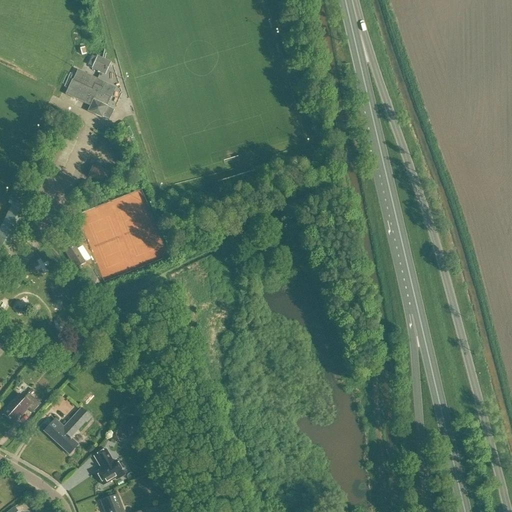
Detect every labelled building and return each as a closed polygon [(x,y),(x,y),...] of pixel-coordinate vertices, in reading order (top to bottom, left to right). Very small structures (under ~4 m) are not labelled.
[(99,58),(94,69),(107,75),(112,64),(99,58)] [(71,82),(65,96),(90,108),(88,113),(101,120),(101,119),(109,122),(114,112),(107,108),(111,100),(99,94),(105,83),(77,71),(72,82),(71,82)] [(69,114),(67,120),(74,123),(77,118),(69,114)] [(88,177),(105,185),(110,174),(93,166),(88,177)] [(13,205),(0,233),(0,260),(3,262),(27,211),(13,205)] [(73,248),(69,242),(64,245),(67,251),(65,253),(75,269),(85,263),(75,246),(73,248)] [(40,405),(29,394),(24,400),(19,395),(2,414),(13,424),(22,414),(23,415),(31,407),(35,411),(40,405)] [(92,418),(82,409),(64,428),(55,420),(43,433),(69,456),(78,446),(71,439),(86,423),(87,424),(92,418)] [(132,439),(135,432),(125,428),(122,435),(132,439)] [(106,451),(94,458),(99,467),(100,467),(102,470),(96,474),(100,480),(99,482),(100,484),(103,485),(104,487),(116,480),(117,481),(124,477),(116,462),(113,464),(106,451)] [(122,511),(117,496),(101,503),(104,511),(145,511),(143,511),(122,511)]
